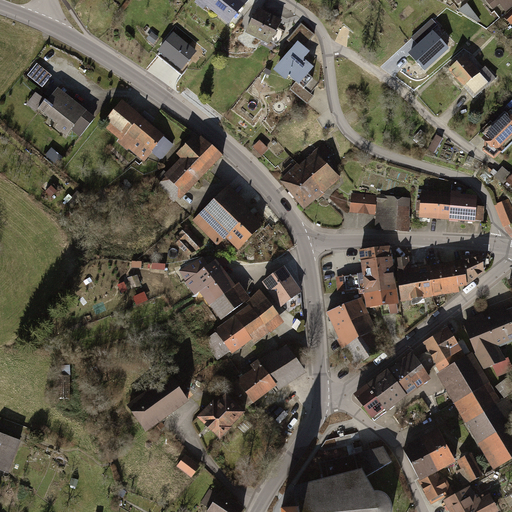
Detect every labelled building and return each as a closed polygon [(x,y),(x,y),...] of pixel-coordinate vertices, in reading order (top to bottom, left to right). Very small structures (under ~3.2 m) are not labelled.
[(251,4),(245,0),(205,0),(205,1),(236,24),(251,4)] [(511,11),(511,0),(488,0),(496,9),(502,4),(510,14),(511,11)] [(289,22),(263,10),(252,35),(277,47),(289,22)] [(201,51),(170,28),(155,47),(186,71),(201,51)] [(451,50),(434,31),(410,52),(426,71),(451,50)] [(311,53),(298,43),(273,73),(286,84),(290,79),(300,88),(316,69),(305,60),(311,53)] [(472,55),(454,69),(470,89),(488,75),(472,55)] [(43,87),(54,76),(39,63),(29,75),(43,87)] [(100,118),(61,88),(43,110),(82,140),(100,118)] [(175,143),(127,101),(105,126),(146,161),(154,153),(161,159),(175,143)] [(511,109),(488,138),(504,152),(511,143),(511,109)] [(177,204),(222,157),(199,135),(178,157),(184,162),(160,187),(177,204)] [(437,152),(443,140),(437,137),(430,149),(437,152)] [(329,155),(320,146),(281,182),(307,209),(340,178),(323,160),(329,155)] [(269,226),(232,188),(195,223),(219,248),(230,238),(243,251),(269,226)] [(477,197),(425,189),(423,219),(484,223),(477,197)] [(410,197),(353,195),(352,214),(376,215),(376,229),(409,230),(410,197)] [(511,205),(510,201),(498,205),(505,228),(511,225),(511,205)] [(185,231),(175,240),(191,257),(201,248),(185,231)] [(397,247),(366,252),(369,273),(339,277),(341,293),(369,289),(372,308),(458,295),(457,289),(467,288),(463,261),(414,268),(413,257),(399,259),(397,247)] [(206,256),(182,272),(197,295),(204,291),(227,324),(218,330),(236,356),(286,322),(265,291),(253,298),(244,284),(240,287),(221,260),(213,266),(206,256)] [(463,261),(467,288),(483,275),(481,256),(462,258),(463,261)] [(287,268),(268,282),(286,307),(306,293),(287,268)] [(359,298),(328,313),(346,347),(372,334),(376,332),(359,298)] [(511,303),(469,323),(490,370),(511,361),(505,347),(511,343),(511,303)] [(443,371),(439,373),(496,472),(511,463),(511,407),(507,399),(503,401),(475,352),(469,356),(453,328),(427,343),(443,371)] [(372,334),(346,347),(354,361),(380,345),(372,334)] [(266,365),(236,386),(252,408),(304,372),(285,345),(263,361),(266,365)] [(418,352),(361,393),(380,420),(437,379),(418,352)] [(60,398),(72,397),(70,366),(59,367),(60,398)] [(180,376),(135,404),(152,431),(197,403),(180,376)] [(233,392),(206,418),(228,440),(255,413),(233,392)] [(446,430),(407,451),(435,502),(452,493),(442,475),(461,464),(473,485),(487,478),(474,454),(462,460),(446,430)] [(0,469),(14,475),(27,441),(4,432),(2,439),(0,438),(0,469)] [(383,447),(320,463),(324,479),(295,486),(297,507),(288,508),(281,509),(281,511),(392,511),(392,508),(391,502),(388,498),(385,495),(380,493),(375,492),(366,477),(392,462),(383,447)] [(178,466),(193,477),(202,465),(186,454),(178,466)] [(478,487),(449,504),(453,511),(502,511),(493,496),(485,500),(478,487)] [(241,511),(244,508),(221,494),(210,511),(241,511)]
